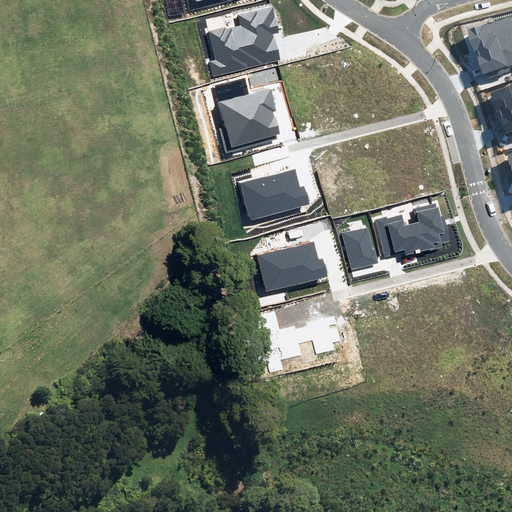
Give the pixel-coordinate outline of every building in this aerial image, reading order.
[(186,0),(189,11),(233,0),(186,0)] [(210,61),(214,76),(279,60),(272,34),(278,32),(272,8),(239,16),(242,26),(224,30),(224,28),(209,31),(217,59),(210,61)] [(511,19),(511,16),(468,30),(483,74),(511,64),(511,19)] [(511,85),(490,93),(504,134),(509,132),(511,138),(511,137),(511,85)] [(270,90),(220,103),(231,146),(278,134),(272,110),(275,109),(270,90)] [(241,184),(251,220),(310,203),(305,186),(299,188),(293,169),(241,184)] [(437,208),(435,203),(414,209),(418,223),(405,226),(403,216),(387,219),(387,216),(376,219),(386,257),(405,252),(406,256),(442,246),(441,243),(449,241),(443,217),(441,217),(438,208),(437,208)] [(366,227),(343,233),(352,270),(378,263),(375,249),(372,250),(366,227)] [(259,255),(268,291),(327,277),(323,260),(317,261),(313,243),(259,255)]
